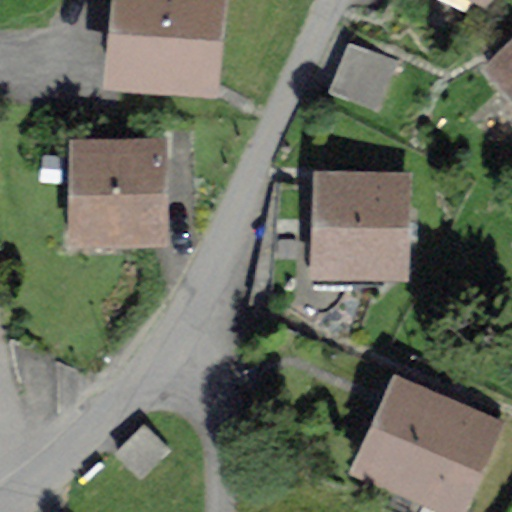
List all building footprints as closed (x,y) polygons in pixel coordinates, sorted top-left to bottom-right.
[(178,0),(121,0),(114,89),(211,98),(219,3),(178,0)] [(476,0),(499,11),(504,0),(476,0)] [(511,52),(489,75),(511,98),(511,52)] [(69,162),(67,256),(166,258),(168,164),(69,162)] [(312,196),(310,284),(403,286),(405,198),(312,196)] [(393,387),(352,485),(416,511),(456,511),(492,428),(393,387)]
